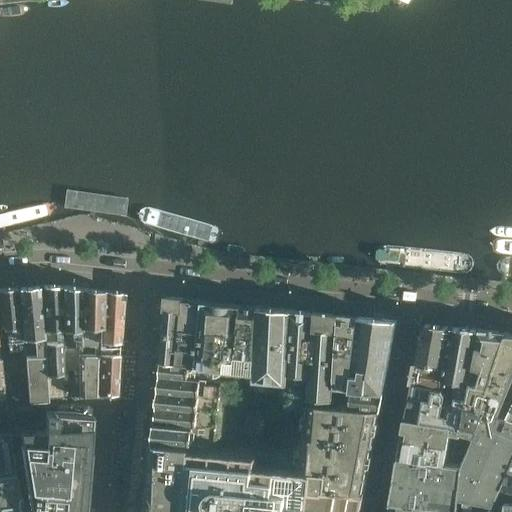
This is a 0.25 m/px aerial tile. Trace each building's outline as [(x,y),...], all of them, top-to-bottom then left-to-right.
[(406,10),(407,9),(413,0),(392,0),(393,2),(393,4),(394,5),(395,7),(396,8),(397,9),(399,10),(401,10),(402,10),(404,10),(406,10)] [(0,21),(58,18),(61,17),(64,15),(65,14),(67,11),(68,10),(68,9),(67,8),(67,7),(65,4),(63,3),(60,2),(56,2),(0,5),(0,21)] [(64,207),(126,215),(128,197),(67,189),(64,207)] [(0,228),(49,217),(59,208),(46,203),(0,213),(0,228)] [(223,231),(165,213),(163,213),(162,213),(160,213),(159,214),(157,215),(156,216),(155,217),(154,219),(154,220),(153,222),(154,223),(154,225),(155,226),(156,228),(157,229),(158,230),(217,247),(218,247),(220,246),(221,245),(222,244),(223,243),(224,242),(225,240),(225,239),(225,237),(225,235),(225,234),(224,232),(223,231)] [(490,256),(511,258),(511,240),(491,239),(489,239),(488,240),(487,241),(486,243),(485,244),(485,246),(485,247),(485,249),(485,250),(485,252),(486,253),(487,254),(488,256),(490,256)] [(383,267),(385,267),(466,274),(468,273),(469,272),(471,271),(472,270),(473,268),(473,267),(474,265),(474,263),(474,262),(473,260),(473,258),(472,257),(471,256),(469,255),(468,254),(466,253),(383,246),(381,246),(380,247),(378,247),(377,248),(376,249),(375,251),(375,252),(374,254),(374,255),(374,257),(374,259),(375,260),(376,262),(377,263),(378,264),(380,265),(381,266),(383,267)] [(506,262),(502,265),(500,266),(503,270),(505,271),(507,273),(509,274),(511,275),(511,260),(508,261),(506,262)] [(47,399),(46,374),(44,342),(44,335),(43,328),(40,285),(19,287),(19,286),(23,337),(23,338),(23,349),(24,355),(25,355),(27,384),(28,400),(47,399)] [(61,337),(61,329),(60,285),(40,285),(43,328),(56,328),(56,341),(44,342),(46,374),(79,371),(79,353),(79,345),(61,345),(61,337)] [(79,345),(78,287),(60,285),(61,329),(70,329),(71,337),(61,337),(61,345),(79,345)] [(23,337),(19,286),(18,286),(0,287),(0,305),(2,324),(6,327),(8,350),(23,349),(23,338),(23,337)] [(98,395),(101,290),(78,287),(79,345),(95,345),(95,353),(79,353),(79,371),(79,396),(98,395)] [(117,394),(120,342),(123,292),(101,290),(98,395),(117,394)] [(335,385),(340,315),(292,310),(259,307),(258,306),(236,304),(214,302),(167,296),(162,361),(160,376),(189,378),(190,370),(207,371),(207,374),(255,379),(255,391),(287,394),(288,379),(310,381),(309,396),(334,399),(335,385)] [(353,389),(353,388),(360,317),(340,315),(335,385),(350,387),(350,388),(353,389)] [(390,357),(397,321),(360,317),(353,388),(384,391),(388,369),(390,357)] [(445,366),(452,326),(424,323),(417,361),(445,366)] [(473,366),(480,329),(452,326),(445,366),(443,378),(450,379),(449,388),(447,399),(455,400),(456,393),(469,394),(470,382),(471,377),(473,366)] [(511,511),(511,332),(480,329),(473,366),(482,367),(480,379),(471,377),(470,382),(469,394),(456,393),(455,400),(447,399),(449,388),(413,382),(406,416),(459,425),(458,430),(463,431),(464,430),(475,435),(465,462),(462,484),(460,499),(481,501),(479,511),(511,511)] [(443,378),(445,366),(417,361),(413,382),(449,388),(450,379),(443,378)] [(380,409),(351,406),(297,401),(295,419),(300,419),(298,435),(293,434),(290,469),(254,466),(255,455),(214,451),(221,386),(189,383),(189,378),(160,376),(158,392),(157,407),(156,423),(155,423),(154,442),(190,445),(185,511),(361,511),(364,498),(364,495),(380,409)] [(380,409),(384,391),(353,388),(353,389),(351,406),(380,409)] [(82,511),(91,412),(91,407),(78,406),(56,407),(56,412),(45,411),(43,429),(19,430),(20,435),(9,437),(18,504),(18,511),(82,511)] [(452,461),(458,430),(459,425),(406,416),(406,417),(399,455),(452,461)] [(18,511),(18,504),(9,437),(8,430),(0,430),(0,511),(18,511)] [(185,511),(190,445),(154,442),(152,459),(150,511),(185,511)] [(465,462),(452,461),(399,455),(395,478),(462,484),(465,462)] [(460,499),(462,484),(395,478),(392,501),(460,508),(460,499)] [(479,511),(481,501),(460,499),(460,508),(392,501),(389,511),(479,511)]
